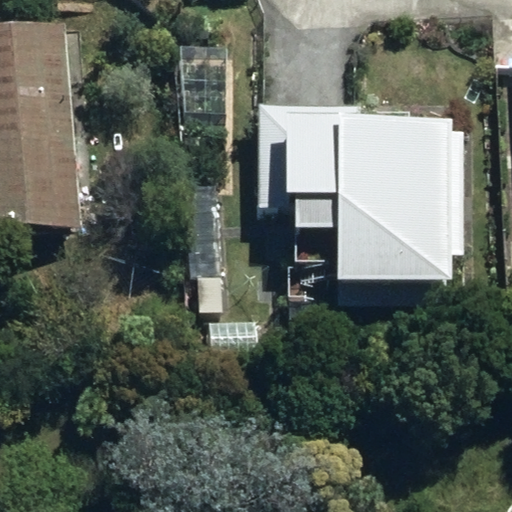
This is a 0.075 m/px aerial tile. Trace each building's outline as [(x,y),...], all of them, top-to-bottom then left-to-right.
[(52,49),(0,52),(0,254),(73,246),(52,49)] [(226,131),(228,65),(172,64),(170,129),(226,131)] [(328,316),(328,325),(429,325),(429,276),(452,276),(452,154),(350,154),(350,126),(249,126),(250,226),(264,226),(265,262),(316,262),(316,316),(328,316)] [(253,332),(215,332),(215,297),(187,297),(187,332),(201,332),(201,374),(253,374),(253,332)] [(511,511),(511,438),(470,452),(489,511),(511,511)]
